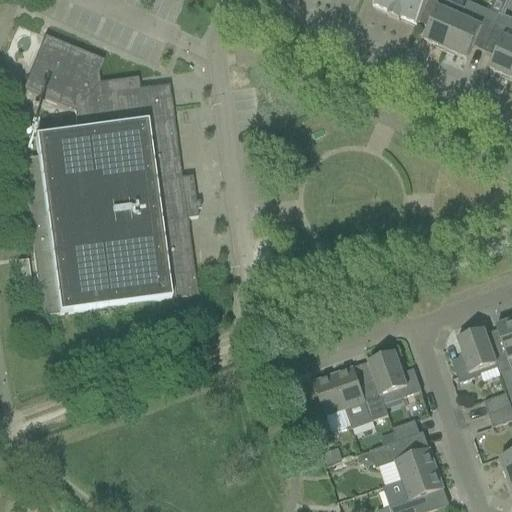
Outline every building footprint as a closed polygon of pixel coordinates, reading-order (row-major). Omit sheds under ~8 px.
[(377,0),(374,9),(390,17),(398,14),(401,21),(417,29),(422,20),(421,20),(429,0),(377,0)] [(425,44),(446,53),(464,12),(438,0),(429,0),(421,20),(422,20),(433,25),(425,44)] [(464,12),(446,53),(467,63),(475,44),(487,49),(501,17),(506,6),(495,1),(489,14),(467,5),(464,12)] [(490,73),(511,82),(511,81),(511,22),(501,17),(487,49),(499,54),(490,73)] [(20,164),(41,320),(197,299),(186,222),(197,221),(192,180),(181,182),(168,89),(148,92),(148,91),(139,92),(137,81),(99,86),(98,77),(103,64),(44,40),(22,94),(74,115),(76,135),(35,141),(37,162),(20,164)] [(498,372),(500,377),(511,372),(511,324),(497,330),(503,349),(492,353),(491,353),(498,372)] [(452,365),(460,387),(481,380),(480,377),(498,372),(491,353),(492,353),(485,334),(458,344),(465,364),(463,365),(458,363),(452,365)] [(396,357),(369,367),(375,385),(375,384),(381,400),(396,395),(399,404),(422,395),(414,373),(403,378),(396,357)] [(354,372),(333,379),(345,413),(351,429),(352,432),(371,426),(389,419),(385,409),(384,409),(381,400),(375,384),(375,385),(360,390),(354,372)] [(303,410),(316,446),(333,439),(326,420),(345,413),(333,379),(313,386),(319,404),(303,410)] [(484,405),(489,418),(511,410),(506,397),(484,405)] [(489,418),(493,431),(511,424),(511,412),(511,410),(489,418)] [(392,433),(397,445),(397,446),(406,443),(420,438),(415,425),(397,431),(392,433)] [(397,445),(370,455),(376,472),(379,471),(395,465),(402,484),(436,472),(429,453),(411,459),(406,444),(424,438),(424,436),(420,438),(406,443),(397,446),(397,445)] [(322,457),(327,470),(342,464),(338,452),(322,457)] [(362,466),(368,470),(374,467),(370,457),(360,460),(362,466)] [(511,457),(500,462),(511,495),(511,457)] [(389,511),(385,511),(430,511),(426,499),(444,493),(436,472),(402,484),(409,504),(389,511)]
